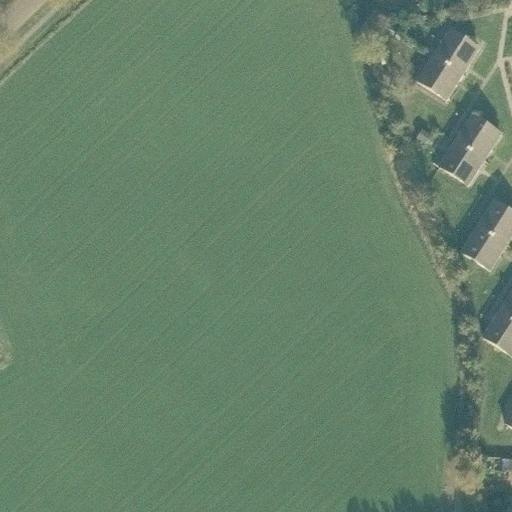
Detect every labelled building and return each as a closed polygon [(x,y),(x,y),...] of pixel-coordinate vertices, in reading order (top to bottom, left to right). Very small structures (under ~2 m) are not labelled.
[(402,39),(408,31),(400,26),(395,35),(402,39)] [(478,52),(449,34),(432,59),(462,78),(478,52)] [(462,78),(432,59),(416,85),(445,103),(462,78)] [(500,138),(470,119),(454,145),(483,163),(500,138)] [(420,133),(414,142),(424,148),(430,139),(420,133)] [(454,145),(438,170),(467,188),(483,163),(454,145)] [(511,237),(511,217),(491,205),(476,230),(505,249),(511,237)] [(476,230),(460,257),(489,274),(505,249),(476,230)] [(511,323),(511,292),(498,315),(511,323)] [(510,359),(511,356),(511,323),(498,315),(482,340),(510,359)] [(511,410),(502,425),(511,431),(511,410)] [(511,472),(511,462),(500,463),(501,473),(511,472)]
